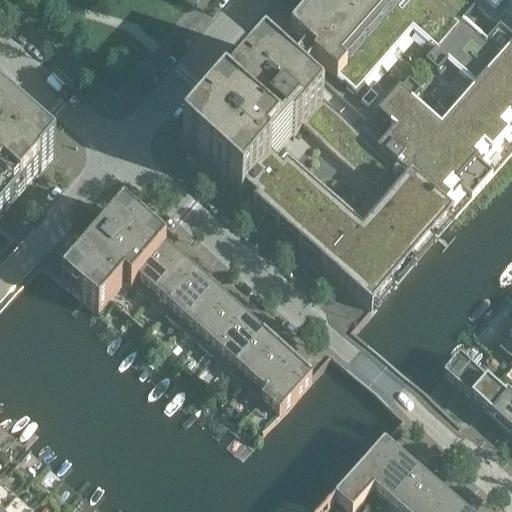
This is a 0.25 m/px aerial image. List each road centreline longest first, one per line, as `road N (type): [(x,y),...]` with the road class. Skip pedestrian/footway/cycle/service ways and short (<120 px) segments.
road 1 (residential): [(511,498),(117,151)]
road 2 (residential): [(117,151),(249,0)]
road 3 (residential): [(0,286),(117,151)]
road 4 (residential): [(117,151),(0,49)]
